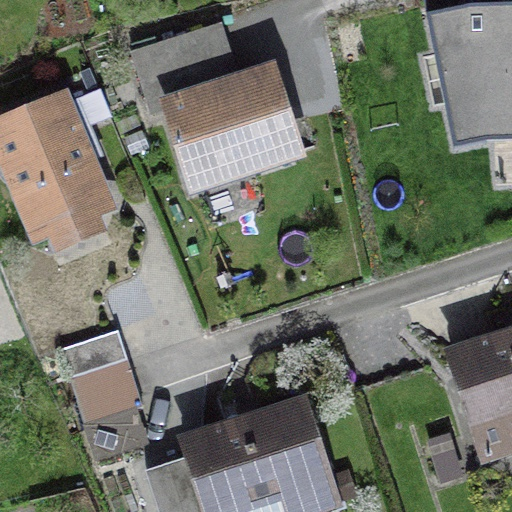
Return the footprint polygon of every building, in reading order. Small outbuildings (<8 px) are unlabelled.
[(511,15),(469,16),(433,23),(459,146),(486,140),(511,139),(511,15)] [(289,159),(264,82),(161,115),(187,193),(289,159)] [(104,216),(57,105),(0,129),(0,173),(32,247),(104,216)] [(113,332),(58,352),(70,380),(123,361),(113,332)] [(511,448),(511,349),(449,375),(484,460),(511,448)] [(151,437),(123,361),(70,380),(98,456),(151,437)] [(293,511),(328,501),(298,410),(191,445),(212,511),(293,511)]
